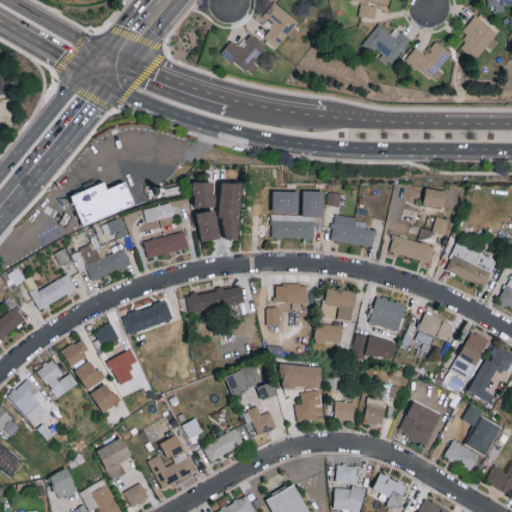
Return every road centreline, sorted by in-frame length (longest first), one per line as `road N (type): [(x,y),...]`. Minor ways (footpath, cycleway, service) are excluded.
road 1 (residential): [(0,368),(72,317),(141,286),(278,265),(369,273),(423,289),(511,333)]
road 2 (secondary): [(94,83),(230,135),(363,151),(511,150)]
road 3 (residential): [(172,511),(274,455),(338,445),(408,463),(491,511)]
road 4 (secondary): [(511,124),(320,118)]
road 5 (secondary): [(0,219),(100,99),(94,83)]
road 6 (secondary): [(94,83),(73,86),(0,174)]
road 7 (secondary): [(120,61),(8,0)]
road 8 (secondary): [(236,103),(120,61)]
